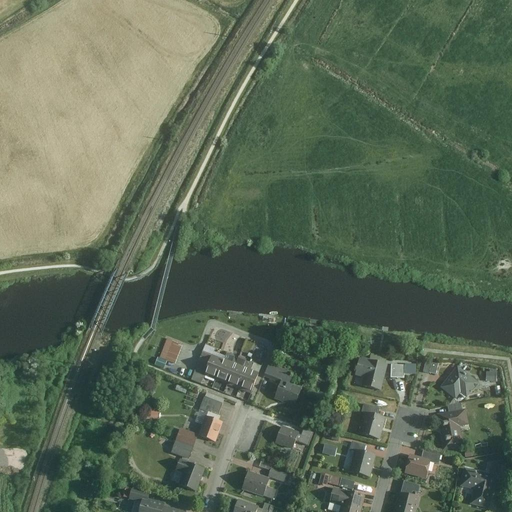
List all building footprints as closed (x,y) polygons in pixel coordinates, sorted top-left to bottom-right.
[(182,344),(165,338),(154,367),(165,371),(168,362),(174,365),(182,344)] [(226,360),(215,355),(207,375),(218,379),(226,360)] [(238,365),(226,360),(218,379),(230,384),(238,365)] [(440,364),(426,360),(423,373),(437,377),(440,364)] [(373,365),(359,362),(355,376),(364,378),(362,387),(381,391),(387,364),(374,361),(373,365)] [(249,370),(238,365),(230,384),(241,389),(249,370)] [(293,375),(269,365),(264,378),(281,385),(275,398),(295,406),(303,388),(290,382),(293,375)] [(405,365),(391,365),(392,378),(404,378),(405,365)] [(478,383),(458,367),(441,387),(461,403),(478,383)] [(260,375),(249,370),(241,389),(252,394),(260,375)] [(499,371),(486,371),(485,382),(499,382),(499,371)] [(226,401),(206,394),(196,422),(203,425),(207,416),(219,420),(226,401)] [(361,411),(365,412),(359,434),(380,440),(387,417),(380,415),(381,409),(363,404),(361,411)] [(159,410),(147,409),(146,422),(159,422),(159,410)] [(467,409),(439,413),(445,451),(465,448),(461,427),(470,426),(467,409)] [(219,420),(207,416),(203,425),(199,438),(216,443),(224,422),(219,420)] [(315,434),(304,430),(302,435),(282,427),(276,443),(293,449),(296,442),(309,448),(315,434)] [(194,448),(199,438),(179,429),(175,440),(194,448)] [(339,447),(325,445),(323,455),(337,458),(339,447)] [(377,455),(356,450),(351,472),(372,477),(377,455)] [(422,458),(408,455),(404,474),(428,479),(431,463),(441,465),(443,456),(424,451),(422,458)] [(206,467),(179,457),(176,466),(189,471),(183,487),(197,492),(206,467)] [(288,474),(263,462),(259,470),(284,483),(288,474)] [(500,476),(467,468),(463,486),(475,489),(471,504),(492,509),(500,476)] [(269,479),(248,473),(242,490),(274,500),(277,490),(266,487),(269,479)] [(330,475),(321,474),(320,486),(328,487),(330,475)] [(357,483),(343,478),(340,489),(335,487),(330,503),(344,508),(342,511),(361,511),(366,498),(353,493),(357,483)] [(150,497),(131,492),(129,500),(137,502),(133,511),(185,511),(149,502),(150,497)] [(417,511),(421,498),(400,492),(394,511),(417,511)] [(264,511),(266,508),(239,500),(235,511),(264,511)]
